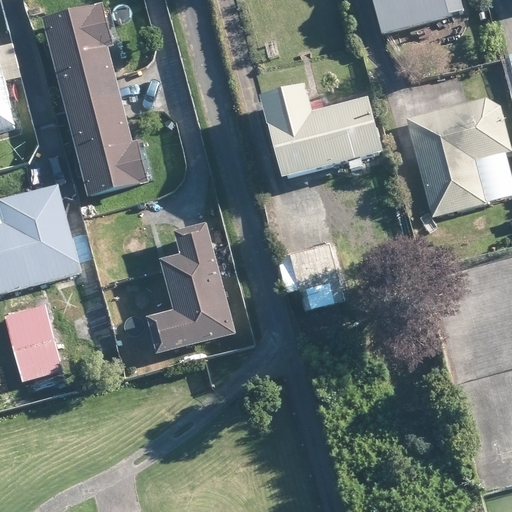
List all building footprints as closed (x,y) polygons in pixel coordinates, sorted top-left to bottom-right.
[(458,19),(457,16),(452,0),(380,0),(390,37),(458,19)] [(75,111),(129,97),(124,77),(116,49),(122,48),(111,7),(52,23),(75,111)] [(17,82),(8,48),(6,40),(0,41),(0,139),(30,131),(17,82)] [(328,118),(324,106),(320,91),(318,91),(277,102),(299,184),(320,179),(345,172),(369,166),(397,157),(382,103),(374,106),(328,118)] [(129,97),(75,111),(98,201),(157,185),(146,144),(142,144),(134,115),(129,97)] [(485,175),(491,174),(496,172),(493,160),(511,155),(511,126),(508,110),(494,101),(469,108),(414,122),(425,161),(440,221),(493,207),(493,205),(506,201),(502,185),(494,187),(488,188),(485,175)] [(0,298),(90,275),(66,187),(37,196),(7,203),(7,205),(0,206),(0,298)] [(183,315),(174,317),(157,322),(166,356),(244,336),(215,226),(201,229),(184,234),(190,259),(170,264),(171,271),(183,315)] [(347,295),(341,272),(336,247),(298,255),(300,262),(296,263),(285,265),(291,296),(306,292),(311,313),(349,304),(347,295)] [(40,311),(12,319),(31,384),(71,373),(53,308),(40,311)] [(430,396),(427,377),(397,381),(400,401),(430,396)] [(68,407),(36,412),(38,427),(70,422),(68,407)]
